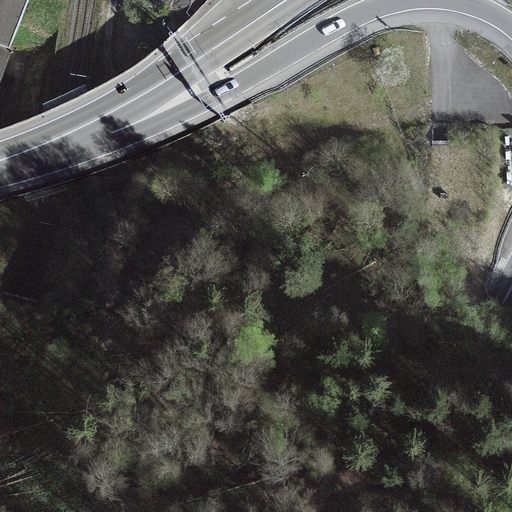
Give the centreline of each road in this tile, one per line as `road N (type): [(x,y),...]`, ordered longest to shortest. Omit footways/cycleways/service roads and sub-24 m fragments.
road 1 (track): [(0,152),(161,176),(206,154),(125,56),(128,0)]
road 2 (motorway): [(66,135),(145,127),(362,13),(408,0)]
road 3 (trunk): [(286,0),(66,135)]
road 4 (motorway): [(503,303),(398,511)]
